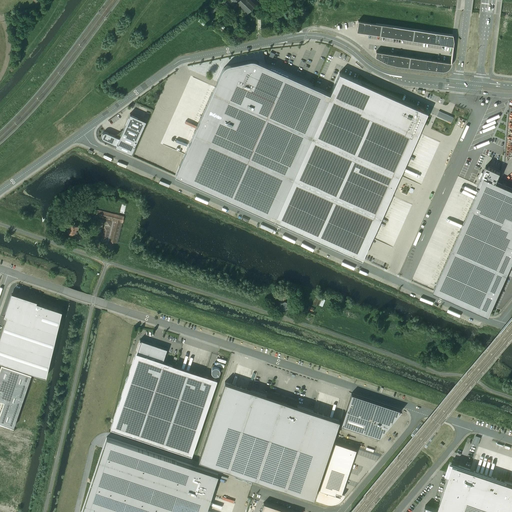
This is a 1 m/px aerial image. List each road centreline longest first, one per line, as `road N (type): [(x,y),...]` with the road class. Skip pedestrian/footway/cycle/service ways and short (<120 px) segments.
road 1 (unclassified): [(82,131),(92,144),(502,325)]
road 2 (unclassified): [(92,300),(419,409)]
road 3 (unclassified): [(82,131),(178,61),(279,39)]
road 4 (unclassified): [(309,326),(107,262)]
road 5 (unclassified): [(419,409),(340,511)]
